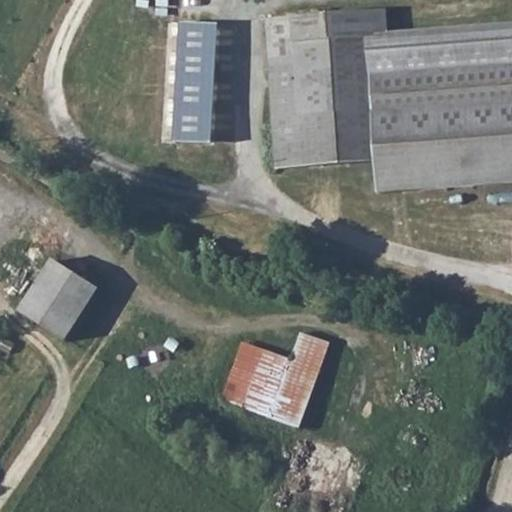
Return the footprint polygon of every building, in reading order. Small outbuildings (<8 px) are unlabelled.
[(294,47),(368,44),(387,43),(386,18),(267,24),(271,76),(296,76),(294,47)] [(216,142),(220,21),(170,19),(166,140),(216,142)] [(376,167),(371,83),(368,44),(294,47),(296,76),(271,76),(278,172),(376,167)] [(511,72),(371,83),(376,167),(378,203),(511,190),(511,72)] [(75,254),(38,303),(80,334),(117,285),(75,254)] [(302,429),(330,344),(303,335),(293,361),(245,344),(224,402),(273,420),(302,429)]
